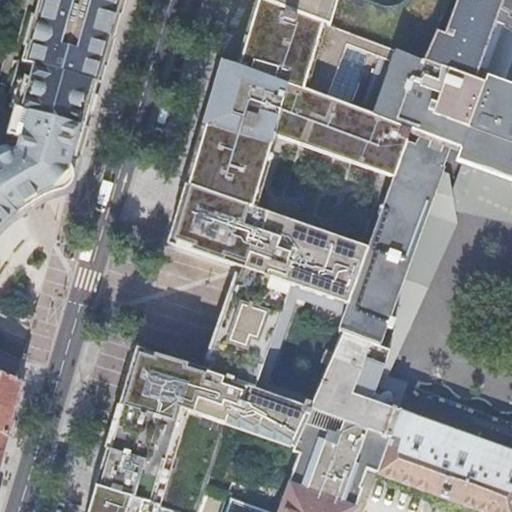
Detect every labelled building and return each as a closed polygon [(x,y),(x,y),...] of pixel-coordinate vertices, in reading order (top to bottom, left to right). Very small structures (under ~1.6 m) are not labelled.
[(121,9),(118,6),(119,0),(39,0),(37,8),(44,11),(84,23),(114,32),(115,28),(112,27),(114,19),(119,18),(121,17),(122,13),(121,9)] [(411,56),(258,0),(237,67),(387,122),(411,56)] [(256,0),(258,0),(411,56),(424,61),(437,33),(452,0),(256,0)] [(310,410),(388,439),(377,474),(377,475),(481,511),(511,511),(511,452),(385,406),(389,393),(376,388),(365,384),(450,147),(461,152),(458,162),(511,181),(511,0),(498,0),(438,142),(413,132),(369,249),(344,315),(338,331),(344,333),(313,403),(310,410)] [(438,142),(498,0),(458,0),(445,36),(437,33),(424,61),(411,56),(387,122),(413,132),(438,142)] [(18,63),(16,73),(39,83),(41,78),(57,83),(58,81),(93,92),(94,85),(98,86),(114,32),(84,23),(44,11),(37,8),(34,20),(32,20),(24,48),(25,49),(21,64),(18,63)] [(387,122),(237,67),(222,62),(209,105),(198,142),(198,144),(190,171),(186,186),(253,209),(257,193),(274,137),(394,179),(413,132),(387,122)] [(39,83),(16,73),(9,95),(20,98),(15,113),(18,114),(11,139),(19,142),(16,154),(25,172),(30,174),(65,189),(66,189),(71,171),(67,170),(70,160),(74,161),(93,92),(58,81),(57,83),(41,78),(39,83)] [(376,388),(458,162),(461,152),(450,147),(365,384),(376,388)] [(0,179),(16,204),(17,205),(18,205),(26,200),(36,194),(25,172),(16,154),(0,161),(0,179)] [(48,195),(65,189),(30,174),(25,172),(36,194),(45,189),(48,195)] [(0,179),(0,196),(13,202),(16,204),(0,179)] [(253,209),(186,186),(175,223),(169,243),(243,269),(208,371),(138,347),(123,394),(112,432),(101,469),(96,487),(156,505),(161,507),(190,412),(227,425),(228,422),(240,429),(242,427),(258,436),(259,433),(275,442),(276,439),(292,448),(293,446),(294,447),(304,424),(310,410),(313,403),(267,387),(298,299),(344,315),(369,249),(253,209)] [(0,227),(14,215),(10,210),(17,205),(16,204),(13,202),(0,196),(0,227)] [(0,365),(22,372),(26,356),(0,348),(0,365)] [(24,381),(16,378),(16,379),(0,372),(0,434),(8,439),(24,381)] [(511,452),(511,438),(389,393),(385,406),(511,452)] [(366,470),(377,474),(388,439),(310,410),(304,424),(294,447),(292,452),(297,454),(276,511),(265,511),(229,499),(224,511),(352,511),(361,490),(359,489),(366,470)] [(8,439),(0,434),(0,470),(6,447),(8,439)] [(153,511),(156,505),(96,487),(88,511),(153,511)]
